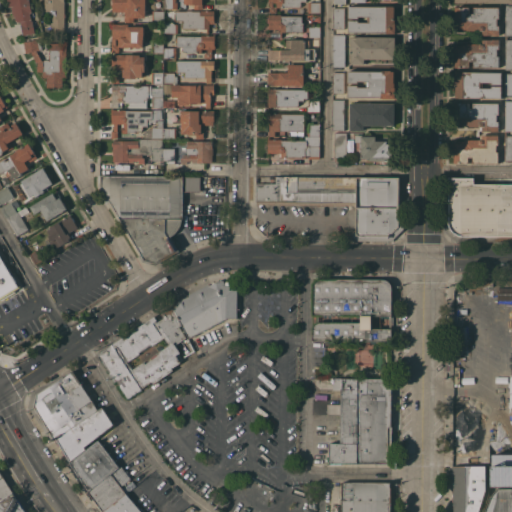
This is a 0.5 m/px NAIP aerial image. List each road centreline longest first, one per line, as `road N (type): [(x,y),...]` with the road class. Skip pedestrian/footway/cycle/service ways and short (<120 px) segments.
road 1 (tertiary): [(511,258),(207,260),(0,391)]
road 2 (residential): [(0,37),(148,296)]
road 3 (tertiary): [(422,257),(433,234),(435,0)]
road 4 (tertiary): [(416,0),(422,257)]
road 5 (residential): [(242,0),(240,255)]
road 6 (residential): [(422,257),(421,511)]
road 7 (residential): [(79,0),(75,170)]
